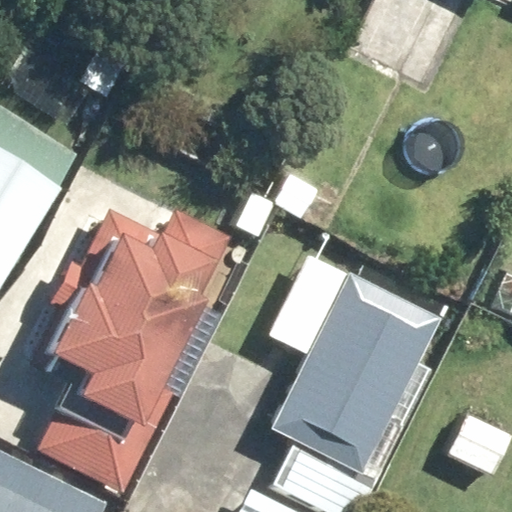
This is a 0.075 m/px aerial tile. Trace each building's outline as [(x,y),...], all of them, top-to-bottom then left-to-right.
[(511,0),(482,0),(511,13),(511,0)] [(123,56),(92,36),(60,86),(90,106),(123,56)] [(0,272),(47,192),(0,164),(0,272)] [(20,448),(106,489),(224,241),(177,219),(164,245),(89,209),(12,368),(49,386),(20,448)] [(331,283),(252,432),(347,482),(426,333),(331,283)] [(501,432),(453,412),(432,463),(480,484),(501,432)] [(277,453),(257,495),(292,511),(340,511),(352,488),(341,483),(277,453)] [(269,511),(233,493),(222,511),(269,511)] [(0,511),(29,511),(0,498),(0,511)]
